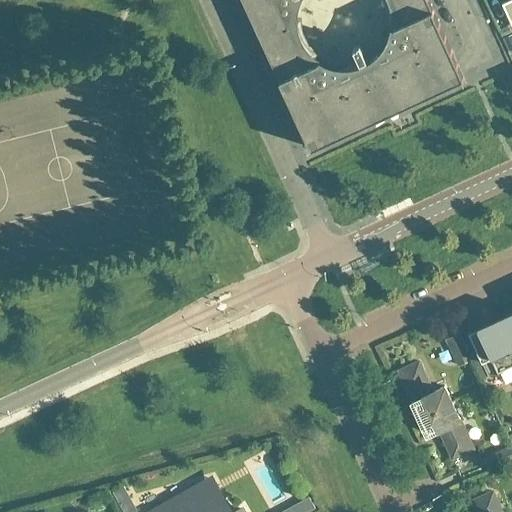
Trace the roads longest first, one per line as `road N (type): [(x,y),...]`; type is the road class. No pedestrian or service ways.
road 1 (residential): [(286,277),(0,411)]
road 2 (residential): [(329,257),(210,0)]
road 3 (residential): [(320,356),(511,267)]
road 4 (residential): [(329,257),(511,173)]
road 5 (residential): [(391,511),(320,356)]
